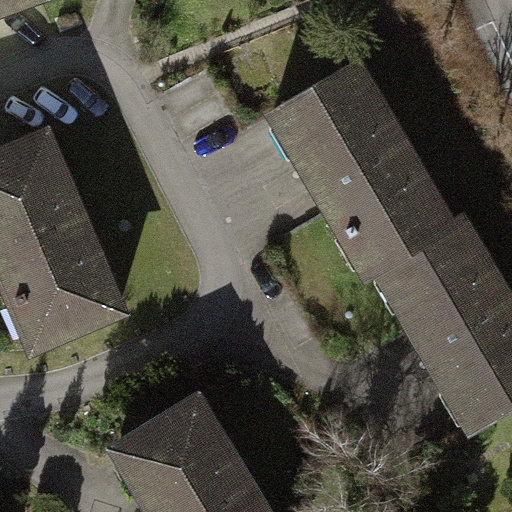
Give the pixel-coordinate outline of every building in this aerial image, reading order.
[(39,0),(0,0),(0,13),(40,0),(39,0)] [(268,116),(366,278),(463,220),(365,58),(268,116)] [(27,129),(0,142),(0,318),(16,350),(112,304),(27,129)] [(366,278),(464,440),(511,411),(511,300),(463,220),(366,278)] [(255,511),(197,399),(103,447),(136,511),(255,511)]
